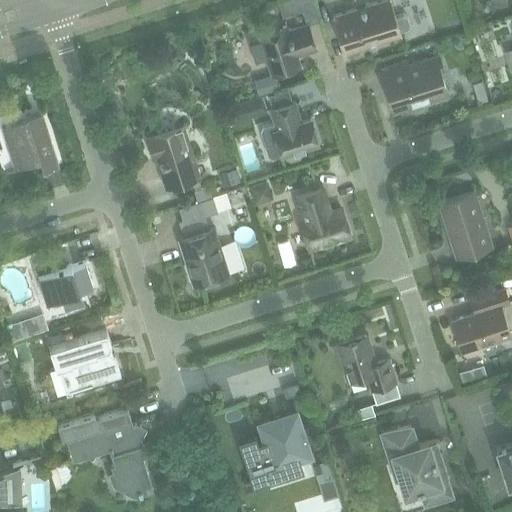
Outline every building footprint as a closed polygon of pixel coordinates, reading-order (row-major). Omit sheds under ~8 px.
[(294,4),(296,14),(316,11),(315,0),(294,4)] [(380,0),(332,15),(344,52),(401,34),(400,31),(408,28),(410,24),(408,16),(404,14),(396,16),(390,0),(380,0)] [(260,36),(272,74),(300,66),(296,55),(316,48),(308,24),(288,30),(288,28),(260,36)] [(388,91),(394,111),(430,100),(433,94),(445,90),(446,95),(448,95),(440,70),(444,69),(438,51),(437,52),(438,56),(409,65),(407,61),(381,70),(387,90),(385,91),(385,92),(388,91)] [(273,130),(281,156),(285,154),(287,159),(291,161),(298,158),(301,154),(299,150),(319,144),(311,118),(299,122),(296,115),(299,114),(295,101),(270,109),(276,129),(273,130)] [(26,115),(27,119),(2,127),(16,170),(36,163),(35,161),(40,159),(43,168),(57,164),(57,166),(59,166),(41,108),(39,108),(40,111),(26,115)] [(160,167),(166,187),(199,176),(182,125),(150,135),(150,136),(147,137),(153,157),(157,156),(158,160),(160,160),(163,167),(160,167)] [(301,220),(309,247),(349,235),(341,208),(329,212),(322,189),(297,197),(304,219),(301,220)] [(450,233),(457,257),(491,246),(474,191),(440,202),(447,225),(446,225),(449,233),(450,233)] [(204,212),(205,216),(218,212),(213,196),(178,208),(182,219),(204,212)] [(185,259),(193,284),(229,273),(214,227),(180,238),(187,258),(185,259)] [(59,256),(34,264),(46,302),(60,297),(64,311),(84,305),(80,291),(80,289),(93,285),(85,261),(72,265),(72,264),(62,267),(59,256)] [(483,350),(487,352),(494,349),(496,346),(494,340),(510,335),(500,304),(509,302),(505,288),(471,299),(475,312),(455,319),(465,349),(481,344),(483,350)] [(106,348),(108,347),(111,343),(106,328),(49,347),(56,369),(62,367),(69,391),(121,374),(114,353),(108,355),(106,348)] [(349,382),(367,376),(376,403),(400,396),(396,382),(389,358),(375,362),(366,334),(330,346),(330,347),(337,344),(349,382)] [(357,408),(361,420),(375,415),(371,404),(357,408)] [(61,441),(66,439),(73,461),(88,456),(93,458),(95,454),(110,449),(115,463),(111,465),(113,470),(109,471),(113,484),(134,496),(147,492),(146,486),(152,484),(143,456),(146,455),(136,421),(132,422),(127,407),(94,417),(93,413),(56,425),(61,441)] [(259,449),(270,483),(314,469),(295,411),(260,422),(268,446),(259,449)] [(422,491),(426,503),(451,496),(441,463),(436,464),(435,459),(433,460),(428,444),(417,447),(410,425),(383,434),(393,466),(396,464),(406,494),(417,491),(418,492),(422,491)] [(511,443),(496,448),(508,486),(511,484),(511,443)] [(32,460),(19,465),(23,480),(37,475),(33,461),(32,460)] [(0,471),(10,469),(11,483),(12,483),(12,467),(0,470),(0,471)]
